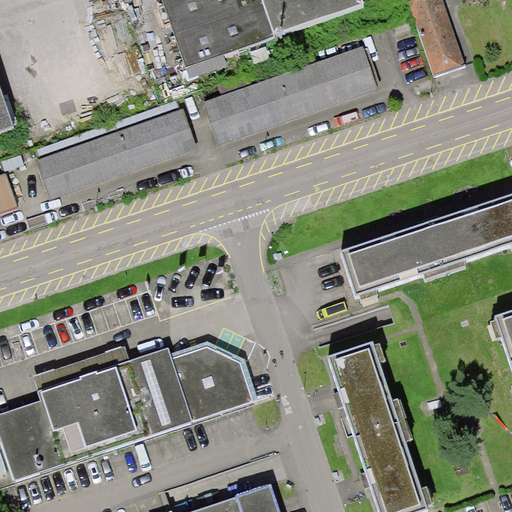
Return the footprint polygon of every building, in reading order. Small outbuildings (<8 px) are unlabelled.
[(173,0),(161,4),(185,73),(359,13),(353,0),(173,0)] [(442,0),(411,0),(407,2),(434,79),(466,68),(442,0)] [(376,93),(361,51),(203,107),(218,149),(376,93)] [(0,101),(0,136),(11,133),(0,101)] [(181,108),(34,163),(50,205),(197,151),(181,108)] [(5,174),(0,175),(0,218),(18,212),(5,174)] [(511,193),(341,251),(356,296),(511,243),(511,193)] [(511,310),(495,316),(511,364),(511,310)] [(39,405),(0,419),(0,453),(11,487),(260,406),(242,359),(210,342),(169,358),(165,347),(34,392),(39,405)] [(373,342),(328,357),(378,511),(426,511),(429,511),(373,342)] [(281,511),(272,486),(195,511),(281,511)]
